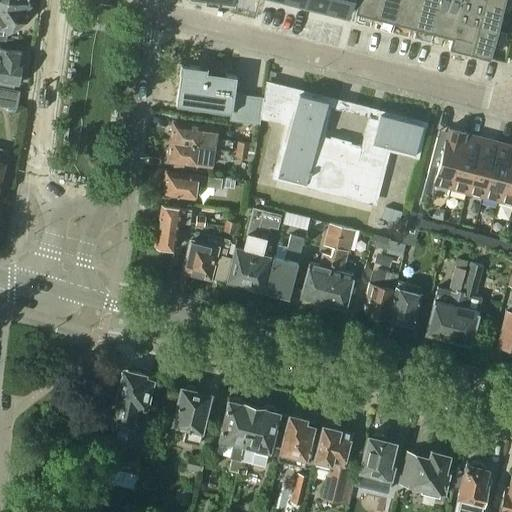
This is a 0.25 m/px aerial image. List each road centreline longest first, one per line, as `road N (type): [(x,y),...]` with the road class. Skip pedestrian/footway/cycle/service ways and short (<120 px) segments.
road 1 (tertiary): [(511,409),(71,293)]
road 2 (residential): [(511,104),(146,10)]
road 3 (tertiary): [(102,207),(124,180),(146,10)]
road 4 (tertiary): [(59,0),(37,172),(51,200)]
